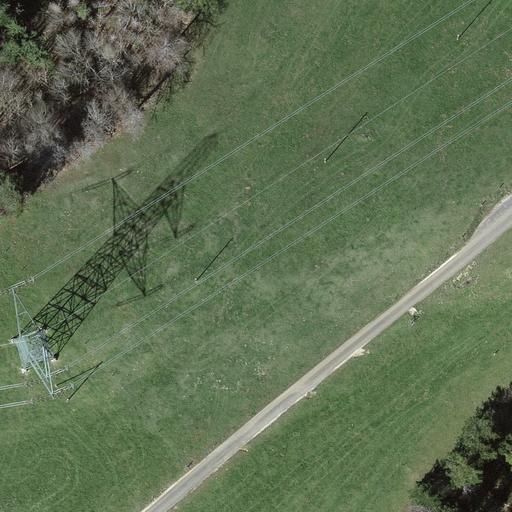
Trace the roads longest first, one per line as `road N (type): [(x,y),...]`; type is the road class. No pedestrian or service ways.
road 1 (unclassified): [(511,218),(155,511)]
road 2 (track): [(511,297),(415,422),(361,511)]
